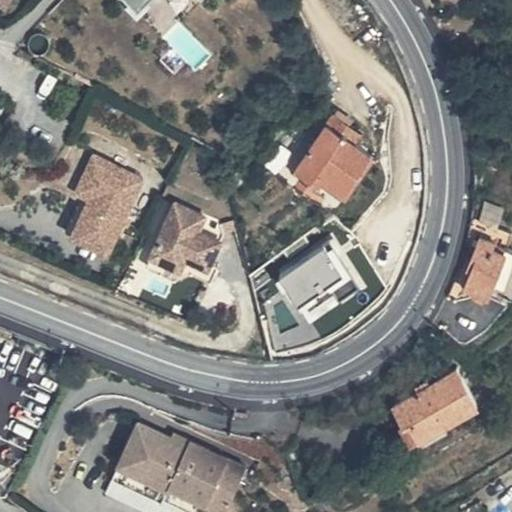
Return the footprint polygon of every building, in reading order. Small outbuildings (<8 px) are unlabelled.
[(128,0),(142,14),(156,0),(128,0)] [(372,127),(345,106),(307,161),(324,173),(328,168),(349,183),(367,159),(371,162),(381,148),(366,135),(372,127)] [(148,177),(98,154),(81,190),(95,196),(91,204),(77,232),(114,249),(148,177)] [(233,208),(188,187),(163,239),(192,252),(215,263),(224,244),(235,220),(233,208)] [(91,204),(84,201),(71,229),(77,232),(91,204)] [(511,232),(505,229),(494,226),(481,257),(486,259),(480,275),(503,282),(505,281),(509,272),(511,273),(511,232)] [(192,252),(163,239),(158,250),(187,264),(192,252)] [(327,239),(281,270),(301,299),(347,268),(327,239)] [(232,248),(224,244),(215,263),(224,267),(232,248)] [(479,408),(459,372),(397,406),(406,424),(401,427),(411,446),(479,408)] [(249,463),(177,428),(174,435),(141,418),(113,477),(153,497),(156,491),(200,511),(226,511),(228,507),(249,463)]
